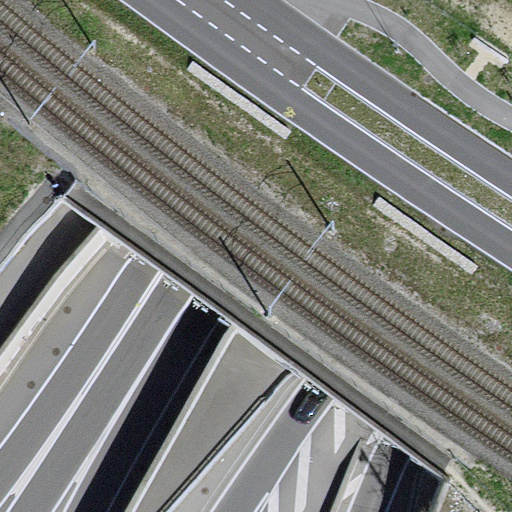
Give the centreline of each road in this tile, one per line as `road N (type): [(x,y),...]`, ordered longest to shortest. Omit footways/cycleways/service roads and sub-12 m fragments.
road 1 (motorway): [(355,0),(146,263),(0,476)]
road 2 (motorway): [(255,511),(511,155)]
road 3 (primary): [(202,0),(511,213)]
road 4 (motorway): [(378,511),(451,325),(511,200)]
road 5 (motorway): [(360,0),(192,291)]
road 6 (motorway): [(192,291),(37,511)]
road 7 (motorway): [(192,291),(85,511)]
